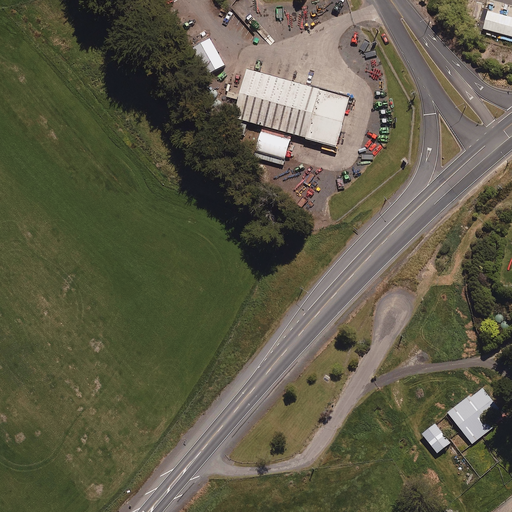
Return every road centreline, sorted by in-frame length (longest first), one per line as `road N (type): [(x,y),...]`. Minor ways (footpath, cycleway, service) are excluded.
road 1 (trunk): [(148,511),(296,338),(418,213)]
road 2 (trunk): [(418,213),(430,155),(431,86)]
